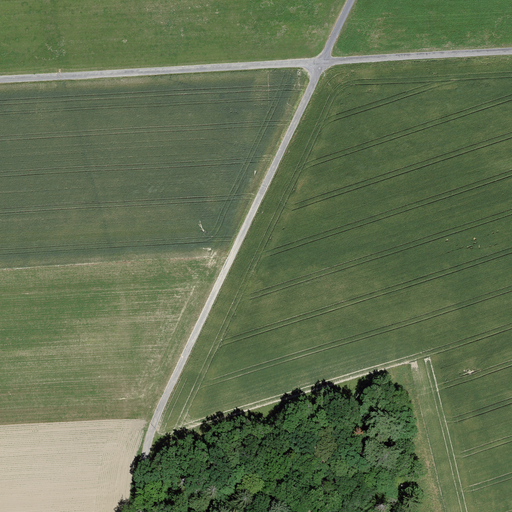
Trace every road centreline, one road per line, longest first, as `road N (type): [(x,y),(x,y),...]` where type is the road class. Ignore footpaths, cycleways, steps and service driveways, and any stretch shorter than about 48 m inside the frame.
road 1 (track): [(349,0),(150,426),(138,511)]
road 2 (track): [(511,52),(0,81)]
